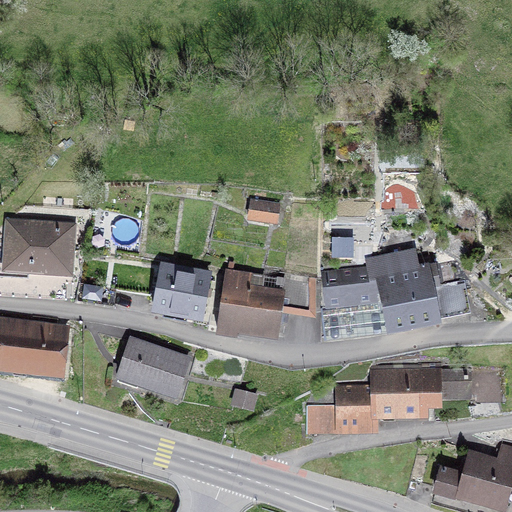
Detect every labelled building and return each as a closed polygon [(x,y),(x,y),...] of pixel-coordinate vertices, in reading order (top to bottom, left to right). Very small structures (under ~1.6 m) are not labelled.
[(276,208),(250,204),(248,220),(274,224),(276,208)] [(69,231),(9,226),(6,269),(66,273),(69,231)] [(374,279),(325,289),(331,321),(385,310),(390,336),(435,327),(434,319),(466,313),(463,298),(462,299),(459,282),(437,287),(433,267),(416,271),(412,254),(371,262),(374,279)] [(186,316),(201,319),(208,281),(159,272),(152,309),(163,311),(161,319),(184,323),(186,316)] [(286,310),(314,314),(314,307),(313,280),(290,276),(289,283),(225,273),(217,329),(234,331),(234,332),(274,338),(276,324),(279,324),(284,322),(286,310)] [(110,290),(78,285),(74,304),(108,308),(110,290)] [(0,370),(62,377),(66,335),(61,334),(62,327),(30,323),(30,331),(0,327),(0,370)] [(117,378),(174,397),(186,362),(129,342),(117,378)] [(435,398),(435,399),(467,398),(467,373),(438,373),(438,367),(373,368),(373,388),(335,389),(335,406),(305,407),(304,435),(336,435),(338,435),(338,431),(375,430),(375,418),(422,417),(422,398),(435,398)] [(257,403),(237,397),(233,410),(253,416),(257,403)] [(461,476),(441,470),(435,489),(434,495),(456,501),(457,495),(504,509),(511,482),(511,451),(500,448),(495,465),(466,457),(461,476)]
